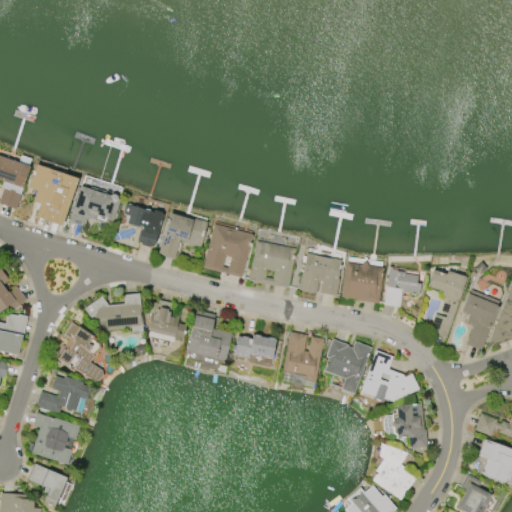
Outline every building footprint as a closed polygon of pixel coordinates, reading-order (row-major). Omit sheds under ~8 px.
[(0,156),(30,167),(15,209),(0,204),(0,198),(6,183),(0,180),(0,156)] [(78,179),(62,227),(35,217),(40,204),(33,201),(36,190),(28,187),(36,164),(78,179)] [(77,187),(88,191),(89,188),(104,193),(103,195),(106,197),(108,196),(110,195),(112,196),(113,197),(114,198),(114,200),(114,202),(113,203),(112,203),(110,204),(105,220),(103,219),(102,223),(84,218),(82,227),(67,223),(70,214),(68,214),(77,187)] [(125,204),(143,210),(154,213),(154,211),(162,213),(161,215),(163,215),(155,246),(152,245),(152,246),(139,243),(140,241),(137,240),(140,230),(141,231),(142,227),(137,226),(127,223),(129,215),(122,214),(125,204)] [(157,254),(169,213),(190,220),(191,218),(208,222),(200,248),(182,242),(177,260),(157,254)] [(214,225),(253,235),(242,278),(202,268),(214,225)] [(256,242),(296,249),(288,289),(248,281),(256,242)] [(307,253),(341,261),(338,278),(339,279),(335,296),(316,292),(315,294),(298,290),(301,273),(303,273),(307,253)] [(487,269),(479,275),(474,269),(481,262),(487,269)] [(346,263),(383,269),(378,304),(355,301),(355,299),(341,297),(346,263)] [(419,295),(401,293),(399,307),(384,305),(389,267),(391,267),(391,270),(396,270),(396,272),(404,273),(404,274),(417,276),(416,284),(420,284),(419,295)] [(0,268),(9,280),(2,286),(8,293),(16,286),(26,300),(12,311),(8,306),(0,312),(0,268)] [(447,271),(466,278),(458,299),(459,300),(446,338),(429,332),(435,314),(445,318),(447,314),(440,312),(445,298),(441,296),(442,293),(427,287),(432,270),(445,275),(447,271)] [(511,283),(511,339),(487,348),(511,283)] [(471,290),(499,301),(488,327),(490,327),(481,351),(466,345),(473,326),(466,323),(469,315),(461,312),(468,294),(469,294),(471,290)] [(108,305),(124,304),(123,295),(140,294),(143,332),(131,333),(131,329),(100,331),(99,321),(93,322),(84,309),(102,297),(108,305)] [(174,342),(147,336),(149,330),(147,330),(153,302),(158,304),(159,301),(172,304),(170,313),(172,313),(174,305),(181,307),(177,324),(187,326),(183,340),(175,338),(174,342)] [(187,352),(196,310),(215,314),(212,328),(233,333),(226,361),(187,352)] [(19,356),(0,351),(0,323),(6,325),(8,314),(18,317),(19,315),(27,317),(19,356)] [(95,381),(59,359),(64,350),(66,352),(67,350),(69,351),(75,342),(63,335),(71,321),(94,335),(92,338),(98,342),(100,348),(97,353),(93,354),(94,355),(89,363),(102,371),(102,375),(99,380),(95,381)] [(290,332),(307,335),(304,351),(308,352),(311,337),(324,339),(315,385),(314,385),(314,388),(282,381),(284,372),(283,372),(290,332)] [(237,336),(242,337),(242,336),(249,338),(249,339),(252,339),(252,335),(254,336),(254,334),(261,336),(261,337),(268,339),(269,338),(274,339),(276,340),(272,358),(249,353),(248,357),(233,354),(237,336)] [(371,348),(353,395),(340,390),(345,379),(323,371),(328,358),(326,357),(332,340),(347,346),(352,348),(354,342),(371,348)] [(144,353),(136,355),(134,347),(143,345),(144,353)] [(359,394),(375,351),(392,357),(388,369),(403,375),(404,378),(411,374),(419,389),(387,405),(359,394)] [(65,377),(84,382),(83,385),(91,387),(87,401),(80,398),(76,412),(61,407),(59,414),(35,407),(40,392),(58,397),(59,392),(51,390),(55,376),(64,379),(65,377)] [(420,404),(423,430),(426,430),(428,448),(410,450),(409,437),(396,439),(396,435),(394,435),(393,433),(387,434),(384,431),(383,420),(385,416),(392,415),(391,413),(396,413),(395,407),(420,404)] [(67,465),(31,453),(39,428),(33,425),(36,414),(54,419),(54,418),(79,426),(75,441),(67,439),(64,448),(72,451),(67,465)] [(511,437),(498,432),(499,430),(494,427),(490,436),(475,430),(481,414),(497,420),(495,423),(501,425),(502,422),(511,426),(511,437)] [(478,456),(484,440),(511,449),(511,471),(509,480),(506,479),(505,483),(499,481),(499,482),(485,478),(486,476),(482,475),(488,459),(478,456)] [(416,478),(400,500),(372,481),(378,473),(375,471),(383,460),(379,457),(381,444),(407,454),(400,465),(404,468),(404,469),(416,478)] [(28,480),(35,465),(66,478),(54,507),(44,503),(50,490),(28,480)] [(460,488),(466,474),(481,482),(478,489),(491,495),(482,511),(464,511),(456,508),(465,490),(460,488)] [(345,511),(344,510),(351,504),(347,499),(360,488),(364,493),(372,486),(382,497),(384,495),(396,509),(392,511),(345,511)] [(0,511),(0,494),(26,496),(26,499),(34,500),(34,509),(41,509),(40,511),(0,511)]
